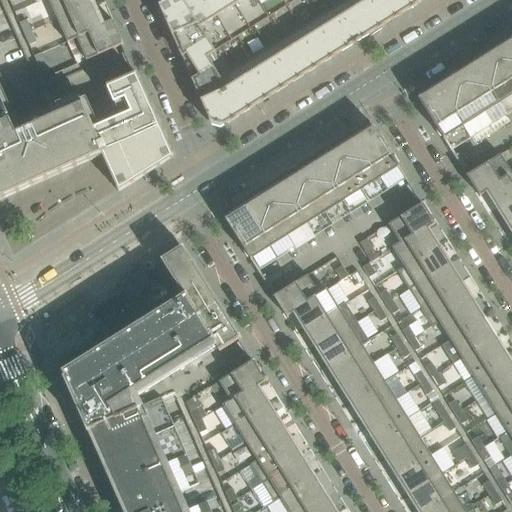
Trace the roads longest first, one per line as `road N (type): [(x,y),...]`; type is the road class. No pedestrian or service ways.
road 1 (residential): [(373,511),(197,223),(197,191)]
road 2 (residential): [(375,80),(511,300)]
road 3 (residential): [(0,314),(197,191)]
road 4 (residential): [(197,191),(375,80)]
road 5 (residential): [(197,191),(199,157),(127,0)]
road 6 (tertiary): [(76,511),(0,344)]
road 7 (residential): [(375,80),(502,0)]
